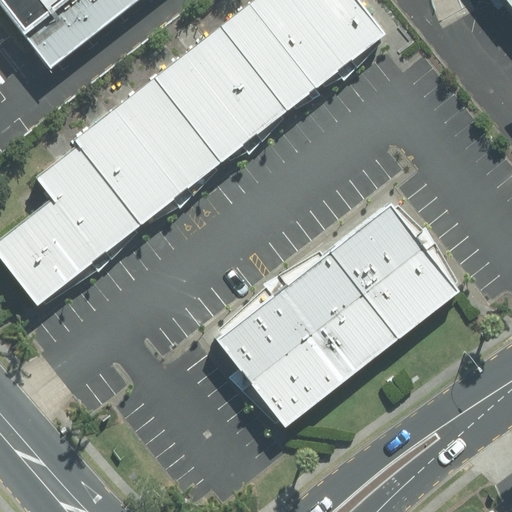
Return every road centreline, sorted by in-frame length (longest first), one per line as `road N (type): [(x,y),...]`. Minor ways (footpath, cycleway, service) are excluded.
road 1 (residential): [(311,511),(412,439),(473,410)]
road 2 (residential): [(473,410),(374,511)]
